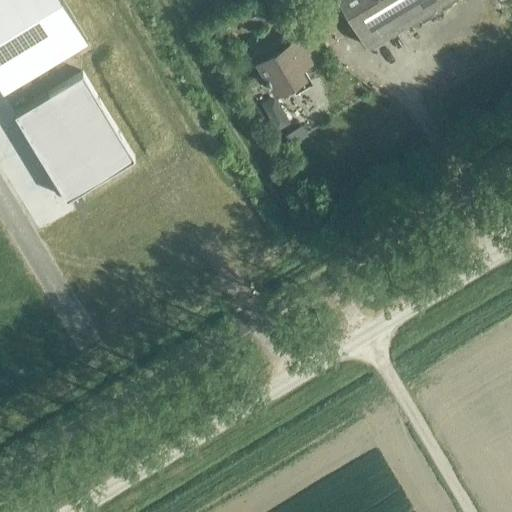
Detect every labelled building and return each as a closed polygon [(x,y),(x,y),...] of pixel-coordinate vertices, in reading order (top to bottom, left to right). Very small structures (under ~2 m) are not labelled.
[(61,0),(0,0),(0,90),(1,93),(87,41),(61,0)] [(442,0),(338,0),(366,46),(442,0)] [(289,34),(253,55),(257,62),(275,93),(291,83),(295,89),(309,81),(300,67),(305,64),(300,56),(312,49),(303,35),(293,41),(289,34)] [(133,157),(82,71),(13,113),(65,198),(133,157)] [(282,109),(268,117),(272,124),(286,116),(282,109)] [(297,142),(291,133),(285,136),(291,145),(297,142)]
